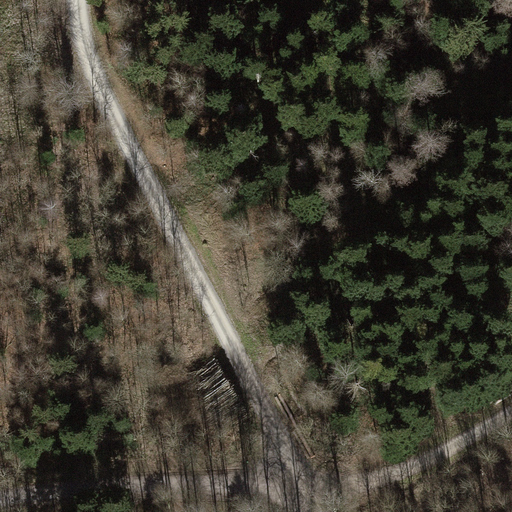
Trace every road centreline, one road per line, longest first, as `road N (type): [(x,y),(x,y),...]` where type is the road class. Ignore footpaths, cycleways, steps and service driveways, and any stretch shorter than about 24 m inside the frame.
road 1 (track): [(511,411),(421,464),(359,482),(299,483),(85,68),(74,0)]
road 2 (track): [(0,502),(299,483),(315,511)]
